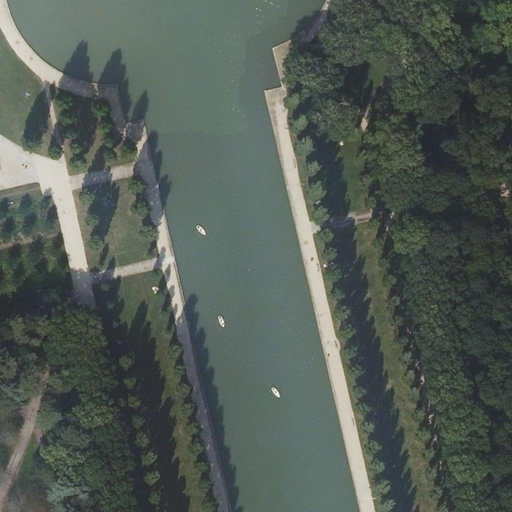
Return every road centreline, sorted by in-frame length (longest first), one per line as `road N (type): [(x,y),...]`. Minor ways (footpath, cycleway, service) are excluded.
road 1 (track): [(452,511),(359,111)]
road 2 (track): [(221,511),(142,168)]
road 3 (track): [(60,184),(136,511)]
road 4 (track): [(0,498),(84,282)]
road 5 (track): [(302,229),(511,183)]
road 6 (track): [(142,168),(134,129),(119,130),(107,94),(43,71)]
